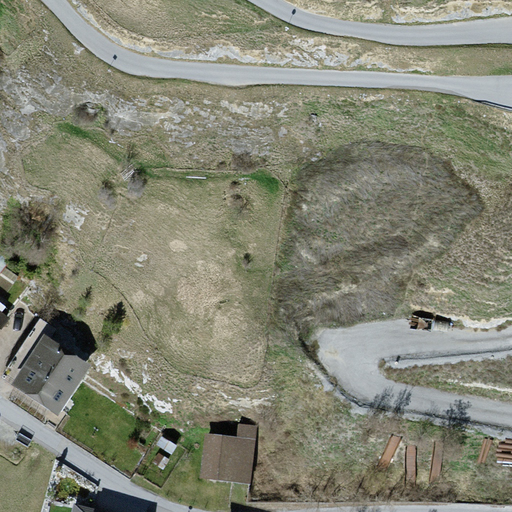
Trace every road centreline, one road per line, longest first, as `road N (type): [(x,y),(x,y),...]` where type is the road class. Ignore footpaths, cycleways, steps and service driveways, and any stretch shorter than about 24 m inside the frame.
road 1 (residential): [(50,0),(125,65),(431,86),(511,100)]
road 2 (track): [(511,411),(369,385),(358,373),(358,354),(369,340),(511,338)]
road 3 (residential): [(511,30),(367,33),(286,17),(258,0)]
road 4 (residential): [(165,511),(0,406)]
